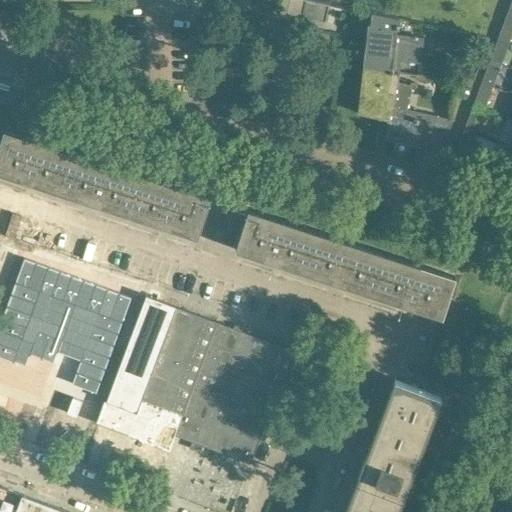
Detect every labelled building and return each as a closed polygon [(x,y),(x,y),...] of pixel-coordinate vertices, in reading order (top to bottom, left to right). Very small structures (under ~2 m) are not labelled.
[(329,0),(329,3),(353,8),(354,0),(329,0)] [(368,24),(363,69),(400,73),(401,61),(420,63),(424,38),(417,37),(417,36),(414,35),(414,37),(396,35),(397,28),(399,28),(400,19),(400,18),(372,12),(370,24),(368,24)] [(508,42),(511,31),(511,17),(506,16),(498,38),(508,42)] [(500,64),(508,42),(498,38),(489,60),(500,64)] [(492,86),(500,64),(489,60),(481,83),(492,86)] [(397,81),(400,73),(363,69),(357,113),(388,120),(383,139),(394,141),(393,146),(393,148),(393,149),(394,151),(395,153),(396,154),(398,155),(399,155),(400,155),(402,155),(404,155),(406,154),(408,152),(408,151),(409,151),(409,149),(410,145),(444,153),(452,119),(407,108),(412,84),(397,81)] [(483,109),(492,86),(481,83),(473,105),(483,109)] [(475,131),(483,109),(473,105),(464,127),(475,131)] [(467,154),(475,131),(464,127),(456,150),(457,150),(467,154)] [(0,141),(0,169),(20,177),(19,179),(22,180),(29,182),(32,183),(33,181),(61,190),(73,152),(4,129),(0,141)] [(511,170),(511,144),(509,144),(501,166),(511,170)] [(73,152),(61,190),(89,199),(88,201),(91,202),(97,204),(100,205),(101,203),(129,212),(142,174),(73,152)] [(142,174),(129,212),(157,221),(156,224),(159,225),(166,227),(169,228),(170,225),(197,234),(196,237),(197,237),(211,197),(142,174)] [(248,209),(235,250),(237,250),(238,248),(265,256),(264,259),(267,260),(273,262),(276,263),(277,260),(305,270),(317,232),(248,209)] [(317,232),(305,270),(333,279),(332,281),(335,282),(342,284),(345,285),(346,283),(374,292),(386,254),(317,232)] [(386,254),(374,292),(401,301),(401,303),(404,304),(410,307),(413,308),(414,305),(418,306),(441,314),(440,316),(441,316),(442,317),(455,276),(386,254)] [(53,363),(57,351),(81,360),(72,383),(96,392),(131,297),(24,258),(0,323),(0,356),(25,366),(29,354),(53,363)] [(146,295),(106,401),(98,424),(169,450),(175,434),(250,462),(292,350),(176,306),(146,295)] [(393,511),(399,498),(402,499),(402,498),(411,474),(412,473),(409,472),(437,397),(441,398),(442,396),(394,378),(393,380),(366,456),(344,511),(393,511)] [(73,397),(67,413),(76,416),(82,400),(73,397)] [(69,511),(0,485),(0,511),(69,511)]
